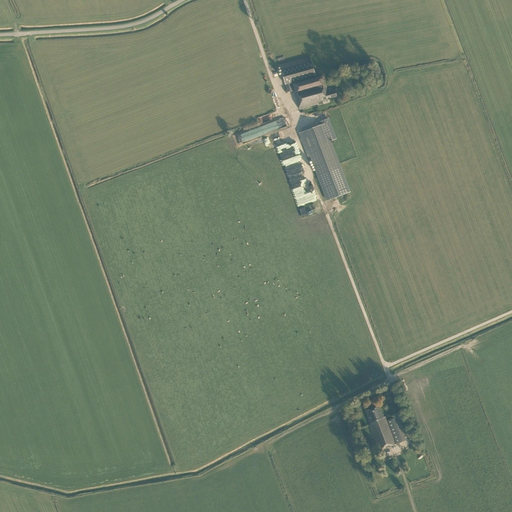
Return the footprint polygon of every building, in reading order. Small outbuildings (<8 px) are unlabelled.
[(285,85),(315,76),(310,56),(280,65),(285,85)] [(329,93),(324,75),(292,84),(300,110),(323,103),(323,101),(337,97),(335,91),(329,93)] [(328,118),(320,122),(321,125),(301,132),(317,175),(340,167),(330,141),(335,139),(328,118)] [(265,135),(262,127),(247,131),(249,139),(265,135)] [(383,418),(379,406),(366,411),(371,425),(369,425),(379,451),(397,444),(387,421),(385,417),(383,418)] [(399,416),(387,421),(397,444),(408,439),(399,416)]
